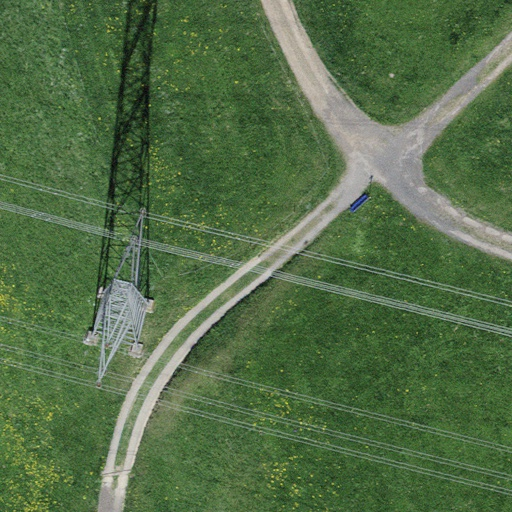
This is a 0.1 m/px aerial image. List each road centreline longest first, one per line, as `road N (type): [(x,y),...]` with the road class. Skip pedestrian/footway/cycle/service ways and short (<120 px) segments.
road 1 (track): [(113,511),(137,401),(182,335),(371,180)]
road 2 (track): [(371,180),(274,0)]
road 3 (track): [(371,180),(511,53)]
road 4 (track): [(511,246),(491,243),(371,180)]
